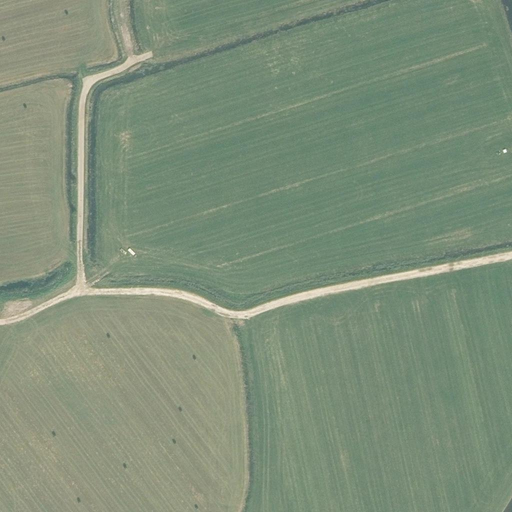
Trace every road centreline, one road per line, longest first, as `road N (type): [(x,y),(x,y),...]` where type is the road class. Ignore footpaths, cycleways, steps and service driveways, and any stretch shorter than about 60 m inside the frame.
road 1 (track): [(80,289),(175,293),(249,314),(306,294),(511,254)]
road 2 (track): [(0,322),(80,289),(86,85),(150,54)]
